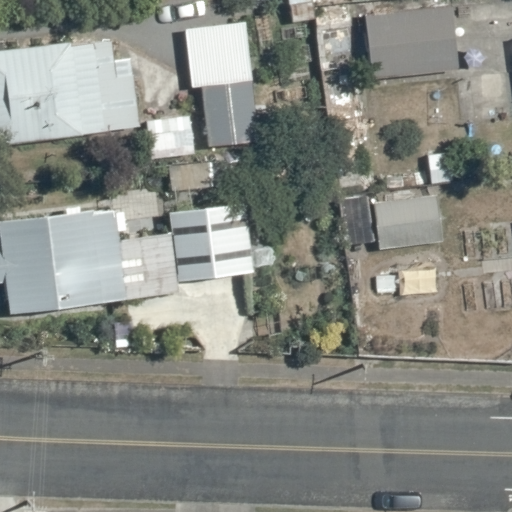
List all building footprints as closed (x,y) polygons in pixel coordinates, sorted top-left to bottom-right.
[(449,66),(444,5),(361,11),(365,72),(449,66)] [(253,137),(241,15),(180,21),(186,84),(194,83),(200,142),(253,137)] [(0,136),(136,122),(125,30),(0,43),(0,136)] [(190,150),(187,111),(143,115),(146,153),(190,150)] [(210,181),(206,157),(166,162),(170,187),(210,181)] [(433,239),(432,193),(367,195),(369,242),(433,239)] [(249,267),(241,194),(109,208),(108,201),(0,213),(0,306),(172,287),(171,276),(249,267)]
